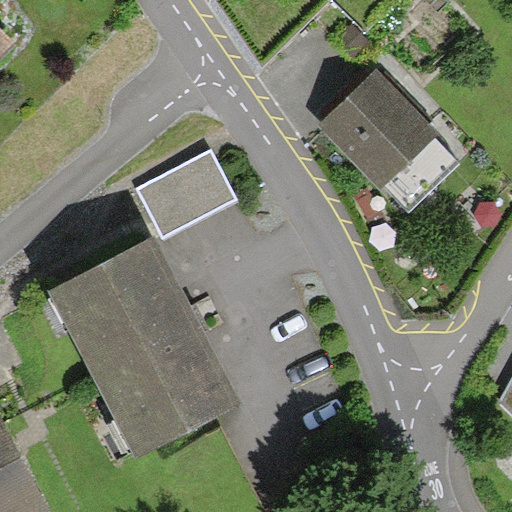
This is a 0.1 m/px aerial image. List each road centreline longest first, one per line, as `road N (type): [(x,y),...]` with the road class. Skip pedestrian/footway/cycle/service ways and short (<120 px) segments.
road 1 (residential): [(399,390),(334,241),(217,65)]
road 2 (residential): [(217,65),(0,240)]
road 3 (residential): [(399,390),(443,363),(511,274)]
road 4 (residential): [(436,511),(399,390)]
